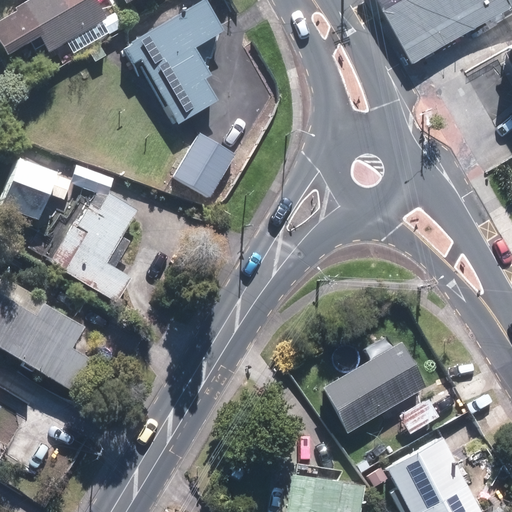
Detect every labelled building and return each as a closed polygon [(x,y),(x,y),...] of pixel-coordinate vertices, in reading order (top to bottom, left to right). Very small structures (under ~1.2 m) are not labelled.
[(0,16),(0,52),(2,55),(35,37),(44,52),(131,3),(128,0),(23,0),(10,7),(12,10),(0,16)] [(136,58),(173,123),(214,100),(201,78),(207,74),(191,47),(219,30),(202,0),(197,0),(126,41),(128,43),(121,48),(129,62),(136,58)] [(511,0),(383,0),(416,61),(511,8),(511,0)] [(210,197),(235,155),(199,134),(174,175),(210,197)] [(0,200),(0,205),(36,220),(46,193),(63,200),(71,179),(17,158),(0,200)] [(46,262),(114,301),(128,277),(103,263),(135,208),(105,191),(95,207),(86,202),(74,222),(71,220),(46,262)] [(0,349),(68,389),(87,357),(68,346),(80,326),(38,301),(30,314),(0,295),(0,349)] [(321,381),(348,427),(426,381),(400,336),(321,381)] [(398,411),(410,429),(438,411),(426,393),(398,411)] [(61,441),(25,419),(2,458),(37,479),(61,441)] [(483,511),(438,433),(384,464),(395,484),(388,487),(402,511),(483,511)] [(358,511),(362,480),(287,470),(282,511),(358,511)]
